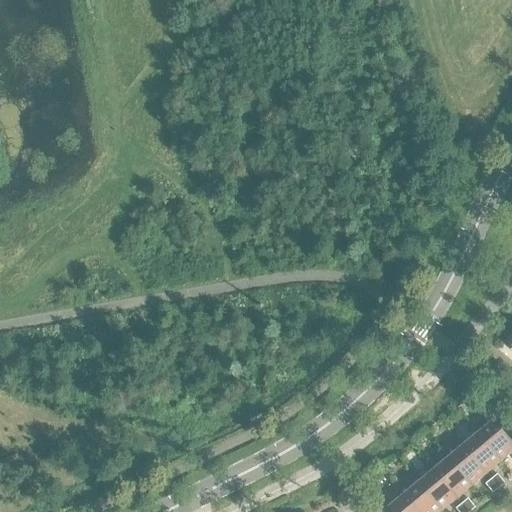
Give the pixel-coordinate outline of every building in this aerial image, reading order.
[(511,441),(494,420),(479,432),(501,460),(511,450),(511,441)] [(464,444),(486,472),(501,460),(479,432),(464,444)] [(449,456),(471,484),(486,472),(464,444),(449,456)] [(434,469),(456,497),(471,484),(449,456),(434,469)] [(419,481),(442,509),(456,497),(434,469),(419,481)] [(491,478),(499,487),(505,482),(497,473),(491,478)] [(493,493),(499,487),(491,478),(485,483),(493,493)] [(404,493),(418,511),(438,511),(442,509),(419,481),(404,493)] [(418,511),(404,493),(389,505),(394,511),(418,511)] [(468,498),(462,503),(469,511),(475,507),(468,498)] [(469,511),(462,503),(455,508),(458,511),(469,511)]
